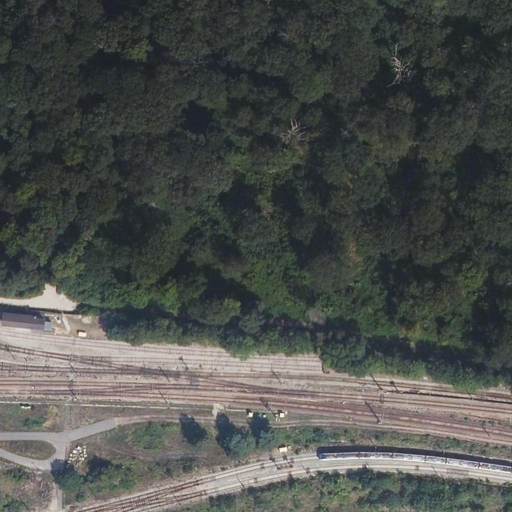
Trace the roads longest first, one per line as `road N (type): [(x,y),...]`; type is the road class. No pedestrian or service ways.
road 1 (track): [(0,297),(301,324),(511,361)]
road 2 (track): [(60,443),(128,421),(338,424),(511,446)]
